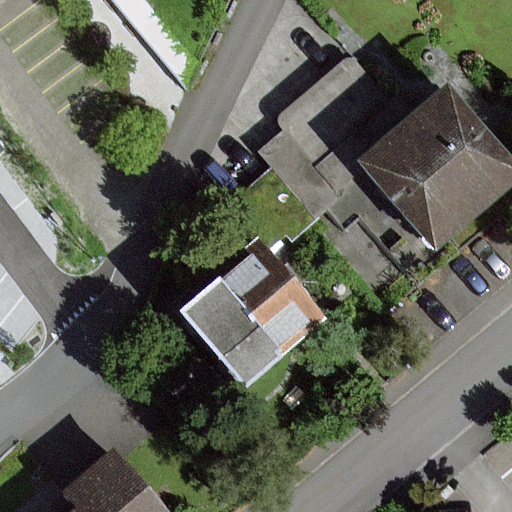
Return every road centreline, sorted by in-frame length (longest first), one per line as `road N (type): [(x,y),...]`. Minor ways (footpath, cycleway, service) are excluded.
road 1 (residential): [(260,0),(148,252),(78,361),(0,420)]
road 2 (tertiary): [(313,511),(511,345)]
